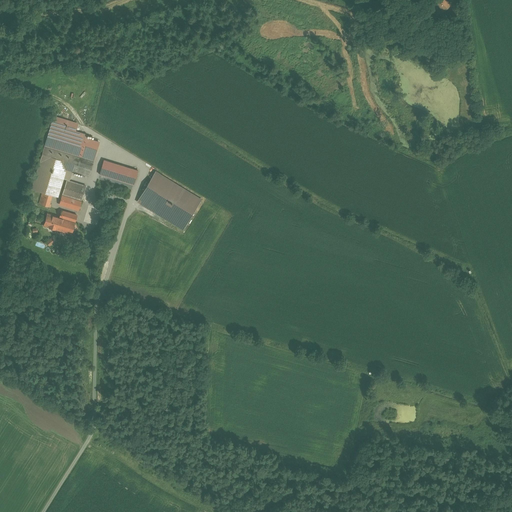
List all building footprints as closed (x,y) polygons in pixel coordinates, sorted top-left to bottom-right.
[(54,117),(32,189),(42,192),(52,195),(58,197),(66,169),(89,176),(99,142),(80,137),(81,133),(75,131),(77,124),(54,117)] [(138,170),(104,160),(100,174),(133,185),(138,170)] [(202,200),(155,172),(137,201),(184,229),(202,200)] [(86,186),(67,180),(62,195),(81,201),(86,186)] [(52,195),(42,192),(39,203),(48,206),(49,204),(52,195)] [(81,201),(62,195),(59,204),(78,210),(81,201)] [(77,215),(62,210),(60,217),(75,222),(77,215)] [(60,217),(47,214),(44,226),(71,234),(75,222),(60,217)]
